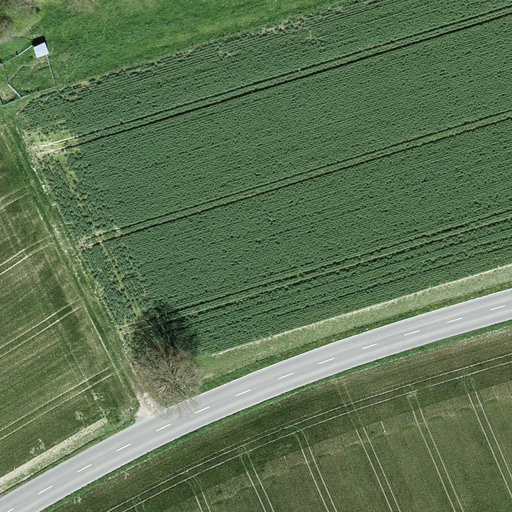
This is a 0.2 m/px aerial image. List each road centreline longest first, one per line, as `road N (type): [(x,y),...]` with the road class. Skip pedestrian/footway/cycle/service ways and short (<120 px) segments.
road 1 (tertiary): [(13,511),(200,409),(291,371),(511,303)]
road 2 (track): [(156,432),(0,114)]
